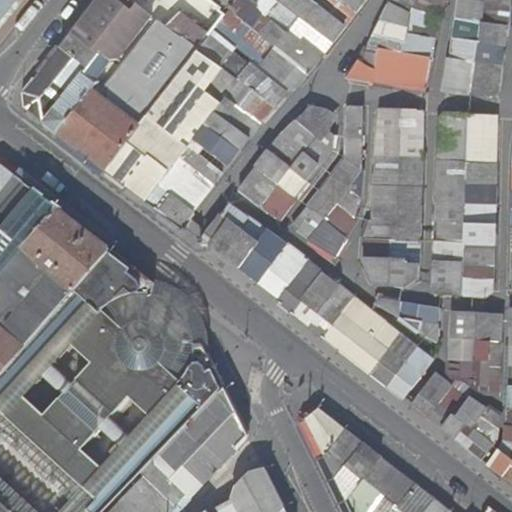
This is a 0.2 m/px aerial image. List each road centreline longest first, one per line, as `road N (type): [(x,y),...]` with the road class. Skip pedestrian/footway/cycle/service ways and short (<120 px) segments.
road 1 (tertiary): [(280,345),(0,133)]
road 2 (tertiary): [(494,511),(280,345)]
